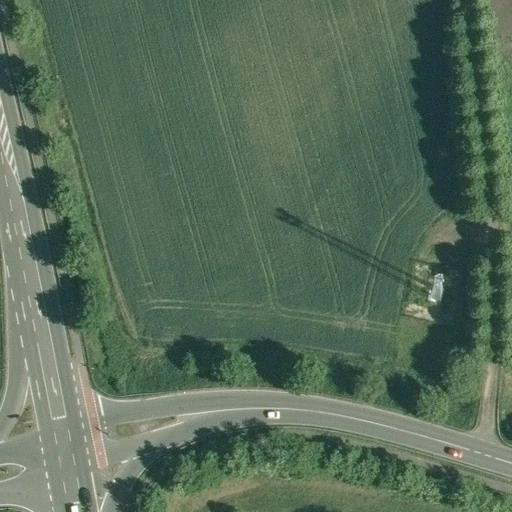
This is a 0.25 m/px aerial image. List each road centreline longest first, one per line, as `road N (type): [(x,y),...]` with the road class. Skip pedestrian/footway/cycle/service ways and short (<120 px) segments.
road 1 (unknown): [(481,455),(491,335),(469,0)]
road 2 (secondary): [(309,415),(240,407),(158,413),(66,436)]
road 3 (secondary): [(309,415),(386,427),(511,464)]
road 4 (secondary): [(0,129),(39,318)]
road 5 (secondary): [(160,443),(239,422),(309,415)]
road 6 (trunk): [(39,318),(20,399),(0,436)]
road 7 (secondary): [(39,318),(66,436)]
